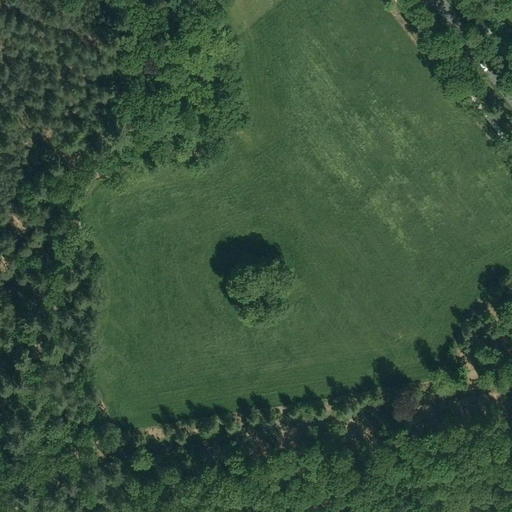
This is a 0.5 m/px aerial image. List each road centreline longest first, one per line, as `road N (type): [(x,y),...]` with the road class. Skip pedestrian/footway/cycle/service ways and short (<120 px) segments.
road 1 (track): [(15,466),(511,384)]
road 2 (track): [(165,47),(70,215),(47,283),(15,466),(0,477)]
road 3 (secondary): [(511,100),(434,0)]
